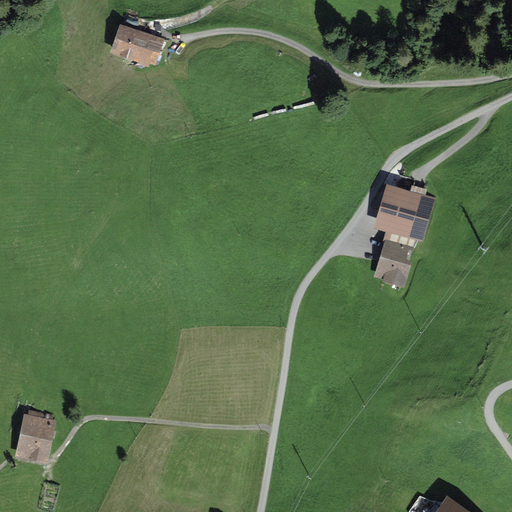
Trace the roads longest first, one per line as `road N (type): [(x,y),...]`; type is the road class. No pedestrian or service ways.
road 1 (unclassified): [(259,511),(295,311),(310,277),(401,152),(511,98)]
road 2 (track): [(208,11),(160,28),(162,34),(180,41),(262,34),(355,82),(465,84),(511,75)]
road 3 (track): [(273,428),(95,417),(77,424),(47,467)]
